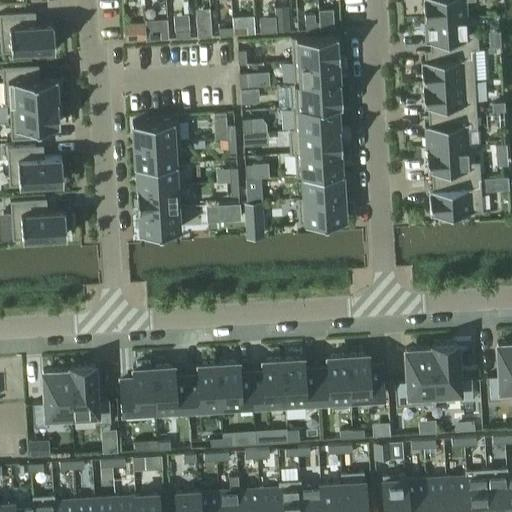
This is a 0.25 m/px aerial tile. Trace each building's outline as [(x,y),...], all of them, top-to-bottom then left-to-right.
[(423,0),(424,17),(466,15),(465,0),(423,0)] [(28,23),(27,11),(0,12),(0,37),(1,51),(8,51),(54,48),(53,22),(36,23),(28,23)] [(275,15),(259,16),(260,32),(276,31),(275,21),(275,15)] [(467,31),(466,15),(424,17),(425,41),(429,40),(430,49),(424,49),(424,50),(478,47),(477,30),(467,31)] [(333,19),(319,20),(319,28),(334,27),(333,19)] [(288,20),(275,21),(276,31),(289,30),(288,20)] [(210,21),(196,22),(197,36),(211,35),(210,21)] [(304,21),(304,29),(319,29),(318,21),(304,21)] [(232,26),(233,34),(247,33),(246,25),(232,26)] [(218,26),(219,35),(233,34),(232,26),(218,26)] [(175,37),(190,36),(189,28),(175,29),(175,37)] [(146,31),(146,39),(160,38),(160,30),(146,31)] [(499,30),(488,31),(488,45),(499,45),(499,30)] [(337,33),(291,36),(292,60),(338,57),(337,33)] [(422,83),(474,79),(472,48),(478,48),(478,47),(424,50),(425,59),(421,59),(422,83)] [(237,49),(238,63),(246,63),(245,49),(237,49)] [(340,80),(338,57),(292,60),(294,82),(289,82),(289,83),(340,80)] [(30,64),(2,66),(4,102),(9,102),(57,99),(56,75),(31,76),(30,64)] [(240,86),(248,85),(247,71),(239,72),(240,86)] [(428,115),(476,112),(474,79),(422,83),(423,106),(427,105),(428,115)] [(340,80),(289,83),(290,106),(341,103),(340,80)] [(253,101),(252,87),(240,88),(241,100),(241,102),(253,101)] [(57,99),(9,102),(11,138),(34,136),(34,124),(59,122),(57,99)] [(503,101),(492,102),(492,111),(503,110),(503,101)] [(288,128),(288,129),(339,126),(338,104),(341,104),(341,103),(290,106),(290,107),(292,107),(293,128),(288,128)] [(477,128),(476,112),(428,115),(428,124),(424,124),(426,147),(468,145),(468,144),(467,129),(477,128)] [(251,131),(250,117),(242,118),(242,132),(251,131)] [(132,120),(133,143),(175,141),(179,140),(178,118),(132,120)] [(227,137),(235,137),(234,123),(226,123),(227,137)] [(288,129),(290,152),(341,149),(339,126),(288,129)] [(251,131),(242,132),(243,145),(243,146),(251,145),(251,131)] [(235,137),(227,138),(228,151),(236,151),(235,137)] [(133,143),(135,165),(176,162),(175,141),(133,143)] [(479,160),(474,160),(473,143),(468,144),(468,145),(426,147),(427,170),(431,170),(432,179),(480,176),(479,160)] [(507,164),(506,143),(495,143),(496,164),(507,164)] [(9,184),(62,181),(61,155),(36,157),(35,144),(7,146),(9,184)] [(342,171),(341,149),(290,152),(290,153),(295,153),(296,174),(301,174),(342,171)] [(135,165),(136,186),(177,184),(176,162),(135,165)] [(244,163),(245,177),(253,177),(252,163),(244,163)] [(229,181),(237,180),(237,166),(229,167),(229,181)] [(343,194),(342,171),(301,174),(302,197),(343,194)] [(508,175),(495,175),(495,188),(508,188),(508,175)] [(481,210),(480,176),(432,179),(432,188),(428,189),(430,213),(442,212),(442,217),(460,216),(459,211),(481,210)] [(254,191),(253,177),(245,177),(246,191),(254,191)] [(237,180),(229,181),(230,195),(238,194),(237,180)] [(178,205),(177,184),(136,186),(137,208),(178,205)] [(333,219),(345,218),(343,194),(302,197),(297,197),(299,221),(315,220),(316,224),(333,223),(333,219)] [(52,235),(66,235),(64,209),(39,210),(38,198),(10,199),(12,238),(35,236),(35,241),(53,240),(52,235)] [(262,200),(243,202),(245,237),(264,236),(262,200)] [(238,204),(217,205),(218,219),(239,217),(238,204)] [(178,205),(137,208),(139,230),(150,230),(151,234),(168,233),(168,229),(180,228),(178,205)] [(499,374),(486,375),(487,399),(500,398),(500,393),(511,392),(511,340),(497,342),(499,374)] [(432,345),(431,346),(434,402),(435,402),(435,396),(459,394),(459,400),(472,400),(471,372),(458,373),(456,342),(432,343),(432,345)] [(407,379),(394,380),(396,404),(434,402),(431,346),(405,347),(407,379)] [(368,363),(367,351),(347,353),(349,396),(383,394),(381,363),(368,363)] [(347,353),(326,354),(327,366),(315,367),(317,398),(349,396),(347,353)] [(303,367),(302,355),(282,357),(285,399),(317,398),(315,367),(303,367)] [(285,399),(282,357),(262,358),(262,370),(250,370),(252,401),(285,399)] [(238,371),(238,359),(217,360),(220,403),(252,401),(250,370),(238,371)] [(188,405),(220,403),(217,360),(197,362),(198,374),(186,374),(188,405)] [(70,367),(68,367),(72,419),(97,417),(97,422),(110,421),(109,397),(96,398),(94,363),(70,365),(70,367)] [(186,374),(174,375),(173,363),(153,364),(155,407),(188,405),(186,374)] [(132,365),(133,377),(120,378),(122,409),(155,407),(153,364),(132,365)] [(44,401),(32,402),(33,426),(46,425),(46,420),(72,419),(68,367),(43,369),(44,401)] [(435,419),(418,420),(419,432),(436,432),(435,419)] [(473,419),(454,420),(455,430),(474,429),(473,419)] [(363,426),(351,427),(352,436),(364,436),(363,426)] [(286,427),(254,429),(255,442),(275,441),(287,440),(286,430),(286,427)] [(340,437),(352,436),(351,427),(339,427),(340,437)] [(254,429),(221,431),(222,434),(222,444),(234,443),(255,442),(254,429)] [(286,430),(287,440),(299,440),(298,430),(286,430)] [(504,443),(504,433),(492,434),(492,444),(504,443)] [(210,445),(222,444),(222,434),(210,435),(210,445)] [(475,435),(463,436),(464,446),(476,445),(475,435)] [(116,436),(101,437),(102,451),(117,451),(116,436)] [(452,447),(464,446),(463,436),(451,437),(452,447)] [(157,438),(158,448),(170,447),(169,437),(157,438)] [(146,449),(158,448),(157,438),(145,439),(146,449)] [(411,449),(423,448),(422,438),(410,439),(411,449)] [(434,438),(422,438),(423,448),(435,448),(434,438)] [(47,440),(29,441),(30,455),(48,454),(47,440)] [(389,440),(373,441),(374,458),(390,457),(389,440)] [(403,449),(402,440),(390,440),(391,450),(403,449)] [(328,454),(340,453),(339,443),(327,444),(328,454)] [(339,443),(340,453),(352,453),(351,443),(339,443)] [(297,446),(298,456),(310,455),(309,445),(297,446)] [(298,456),(297,446),(285,447),(286,456),(298,456)] [(268,447),(256,448),(257,458),(269,457),(268,447)] [(245,459),(257,458),(256,448),(244,449),(245,459)] [(228,450),(216,451),(216,461),(228,460),(228,450)] [(204,461),(216,461),(216,451),(204,451),(204,461)] [(196,462),(195,452),(183,453),(184,463),(196,462)] [(144,455),(132,456),(133,466),(145,465),(144,455)] [(112,457),(113,467),(124,466),(124,456),(112,457)] [(113,467),(112,457),(100,458),(101,468),(113,467)] [(72,469),(71,459),(59,460),(60,470),(72,469)] [(83,459),(71,459),(72,469),(84,469),(83,459)] [(42,461),(30,462),(31,472),(43,471),(42,461)] [(19,472),(31,472),(30,462),(18,462),(19,472)] [(506,466),(485,467),(488,510),(508,509),(506,469),(506,466)] [(485,467),(465,468),(465,472),(468,511),(488,510),(485,467)] [(363,469),(341,471),(341,479),(343,511),(365,511),(364,476),(363,469)] [(404,472),(381,473),(383,511),(406,511),(404,475),(404,472)] [(447,511),(452,511),(468,511),(465,472),(445,473),(447,511)] [(447,511),(445,473),(425,474),(426,511),(447,511)] [(426,511),(425,474),(404,475),(406,511),(426,511)] [(299,478),(279,479),(279,483),(280,511),(301,511),(299,482),(299,478)] [(343,511),(341,479),(320,481),(321,511),(343,511)] [(299,482),(301,511),(321,511),(320,481),(299,482)] [(259,484),(260,511),(280,511),(279,483),(259,484)] [(114,484),(93,485),(94,494),(94,495),(94,511),(115,511),(114,494),(114,493),(114,484)] [(238,485),(239,511),(260,511),(259,484),(238,485)] [(218,487),(219,511),(239,511),(238,485),(218,487)] [(219,511),(218,487),(197,488),(198,511),(219,511)] [(176,511),(198,511),(197,488),(175,489),(176,511)] [(158,511),(157,491),(134,493),(135,511),(158,511)] [(134,492),(114,493),(114,494),(115,511),(135,511),(134,493),(134,492)] [(37,494),(32,494),(33,498),(33,499),(33,511),(53,511),(53,498),(53,496),(53,493),(37,494)] [(94,494),(73,495),(74,511),(94,511),(94,495),(94,494)] [(74,511),(73,495),(53,496),(53,498),(53,511),(74,511)] [(33,498),(12,499),(13,511),(33,511),(33,499),(33,498)] [(13,511),(12,499),(0,499),(0,511),(13,511)]
